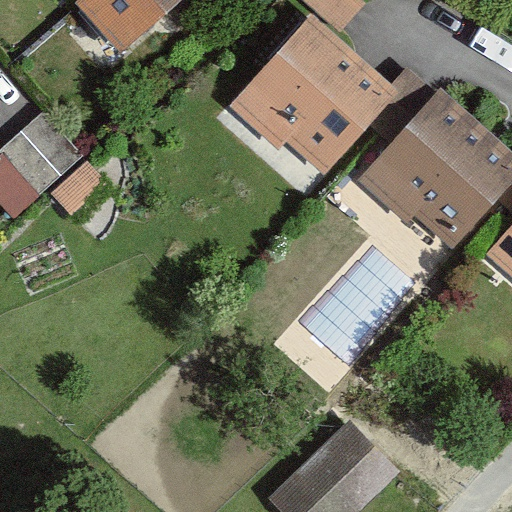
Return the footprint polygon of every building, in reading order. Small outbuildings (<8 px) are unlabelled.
[(173,0),(90,0),(89,2),(123,43),(173,0)] [(359,1),(357,0),(308,0),(337,26),(349,12),(359,1)] [(392,97),(307,21),(236,100),(283,142),(291,133),(329,168),(368,125),(392,97)] [(511,173),(511,161),(439,97),(436,101),(424,90),(410,78),(392,97),(368,125),(377,133),(390,145),(363,174),(410,216),(420,205),(455,237),(493,195),(511,173)] [(84,155),(45,112),(21,133),(1,151),(40,194),(84,155)] [(511,173),(493,195),(511,212),(511,222),(487,250),(511,271),(511,173)] [(344,429),(273,501),(284,511),(352,511),(390,475),(344,429)]
